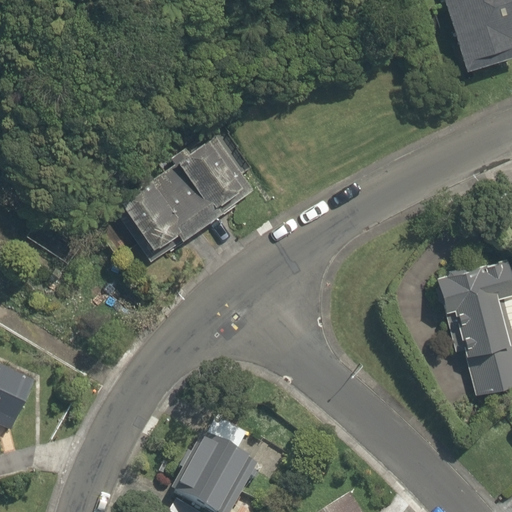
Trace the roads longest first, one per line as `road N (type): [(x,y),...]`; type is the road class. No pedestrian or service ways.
road 1 (residential): [(511,137),(368,203),(229,298)]
road 2 (residential): [(456,511),(229,298)]
road 3 (residential): [(229,298),(139,393),(86,511)]
